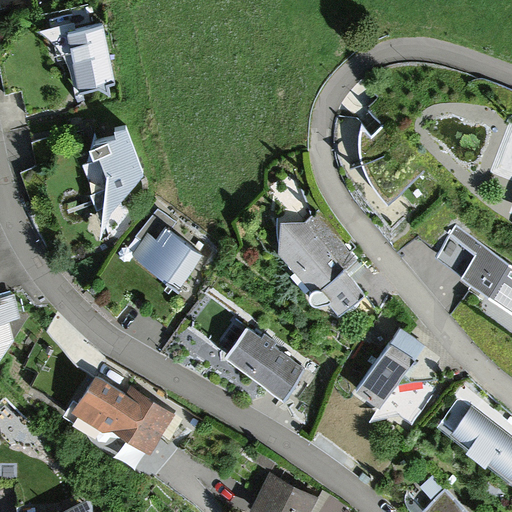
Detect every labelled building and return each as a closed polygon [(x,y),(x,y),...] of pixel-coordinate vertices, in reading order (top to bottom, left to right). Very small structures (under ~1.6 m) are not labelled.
[(74,23),(41,31),(51,42),(60,52),(68,68),(75,92),(99,89),(109,94),(106,86),(114,85),(102,26),(76,32),(74,23)] [(374,99),(360,81),(347,94),(338,112),(335,125),(336,139),(338,159),(343,173),(349,187),(364,208),(383,231),(413,209),(399,191),(421,175),(380,127),(363,109),(374,99)] [(145,175),(127,127),(88,142),(105,187),(92,195),(101,219),(100,241),(113,212),(145,175)] [(307,208),(268,245),(328,310),(368,274),(307,208)] [(202,256),(159,222),(128,260),(171,295),(202,256)] [(511,311),(511,266),(457,224),(436,260),(511,311)] [(1,292),(0,289),(0,362),(16,341),(10,324),(23,318),(15,290),(1,292)] [(249,326),(225,360),(283,400),(307,366),(249,326)] [(400,327),(354,387),(378,405),(423,345),(400,327)] [(84,365),(60,406),(143,455),(167,413),(84,365)] [(511,437),(455,396),(434,426),(511,483),(511,437)] [(466,511),(429,472),(403,497),(416,511),(466,511)] [(313,511),(320,499),(269,473),(249,511),(313,511)] [(93,511),(93,497),(67,511),(93,511)]
